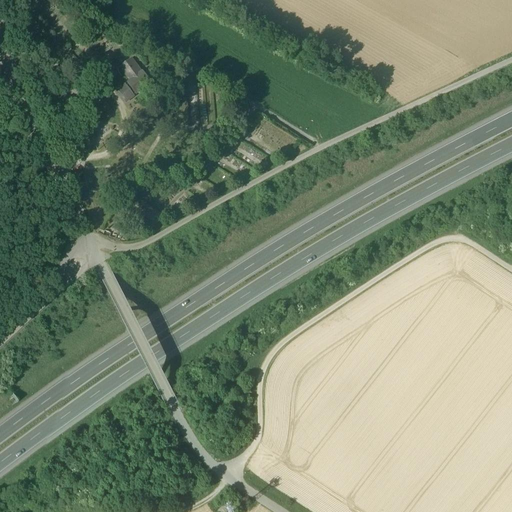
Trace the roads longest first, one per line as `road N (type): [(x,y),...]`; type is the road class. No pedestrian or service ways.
road 1 (motorway): [(0,477),(181,343),(336,247),(511,155)]
road 2 (motorway): [(511,127),(385,193),(192,312),(0,445)]
road 3 (track): [(511,64),(322,149),(144,245),(95,251)]
road 4 (track): [(511,271),(449,239),(282,342),(261,378),(253,449),(226,477)]
road 5 (track): [(0,345),(95,251)]
